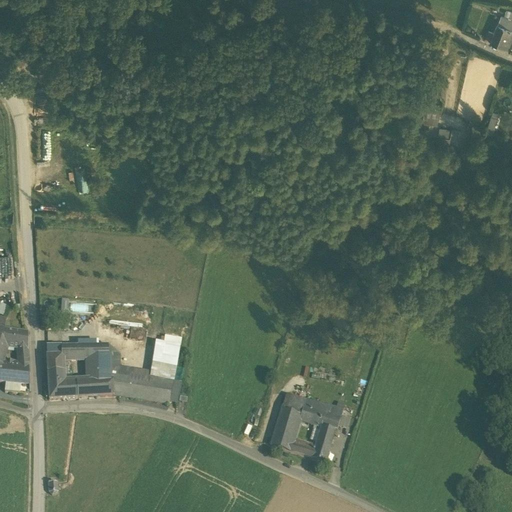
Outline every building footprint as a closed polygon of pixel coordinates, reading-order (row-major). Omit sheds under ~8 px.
[(494,34),(491,41),(508,48),(511,36),(511,20),(501,16),(494,34)] [(491,41),(494,34),(489,32),(485,41),(490,44),(491,41)] [(440,107),(426,104),(423,123),(428,124),(437,125),(440,107)] [(496,119),(490,117),(485,133),(491,135),(496,119)] [(419,143),(424,144),(425,139),(428,124),(423,123),(421,123),(418,142),(419,142),(419,143)] [(424,144),(424,146),(433,148),(434,141),(425,139),(424,144)] [(28,334),(6,330),(4,347),(7,348),(19,350),(27,351),(28,334)] [(180,347),(155,343),(155,344),(155,347),(149,378),(151,379),(172,382),(174,383),(180,347)] [(108,344),(79,346),(79,359),(87,359),(88,382),(110,381),(110,374),(108,344)] [(72,346),(47,348),(48,374),(62,373),(62,360),(73,360),(72,346)] [(27,351),(19,350),(19,359),(28,359),(27,351)] [(28,359),(19,359),(18,366),(4,363),(3,365),(2,365),(0,383),(7,384),(30,387),(28,359)] [(80,382),(63,383),(62,373),(48,374),(49,401),(81,399),(80,382)] [(88,382),(80,382),(81,399),(114,397),(113,377),(113,374),(110,374),(110,381),(88,382)] [(151,383),(113,377),(114,397),(168,406),(169,403),(172,382),(151,379),(151,383)] [(174,383),(172,382),(169,403),(177,405),(181,384),(174,383)] [(30,387),(7,384),(5,392),(30,395),(30,387)] [(337,409),(288,394),(285,403),(304,409),(341,420),(344,411),(337,409)] [(304,409),(285,403),(272,448),(290,454),(293,443),(300,421),(304,409)] [(341,420),(304,409),(300,421),(322,428),(335,432),(337,432),(341,420)] [(335,432),(322,428),(315,450),(312,460),(326,464),(335,432)] [(307,447),(293,443),(290,454),(304,458),(307,447)] [(315,450),(307,447),(304,458),(312,460),(315,450)] [(57,483),(48,483),(49,495),(52,498),(56,498),(58,495),(57,483)]
